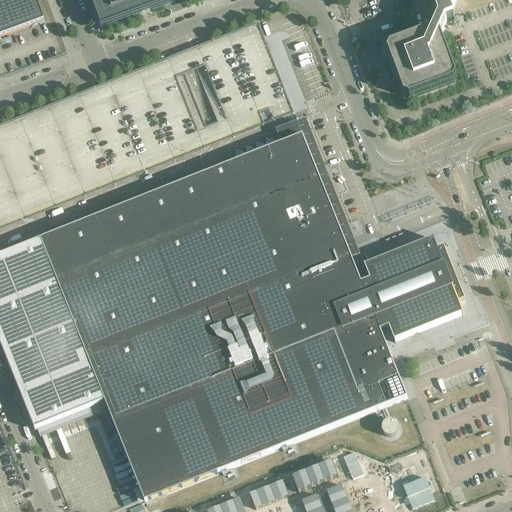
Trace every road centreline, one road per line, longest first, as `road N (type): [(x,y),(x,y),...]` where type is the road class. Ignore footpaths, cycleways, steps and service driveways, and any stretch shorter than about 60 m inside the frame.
road 1 (unclassified): [(439,156),(511,334)]
road 2 (unclassified): [(388,161),(313,0)]
road 3 (unclassified): [(257,0),(94,62)]
road 4 (unclassified): [(54,511),(0,381)]
